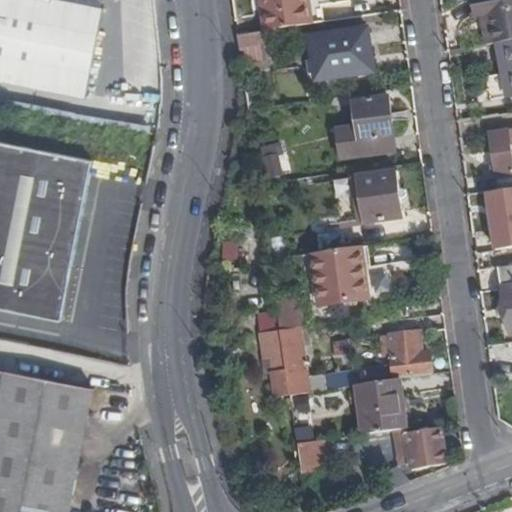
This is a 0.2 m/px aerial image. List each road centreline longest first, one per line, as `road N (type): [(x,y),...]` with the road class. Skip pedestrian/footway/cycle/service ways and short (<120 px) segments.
road 1 (unclassified): [(206,511),(187,459),(165,338),(167,276),(207,86),(198,0)]
road 2 (residential): [(491,476),(418,0)]
